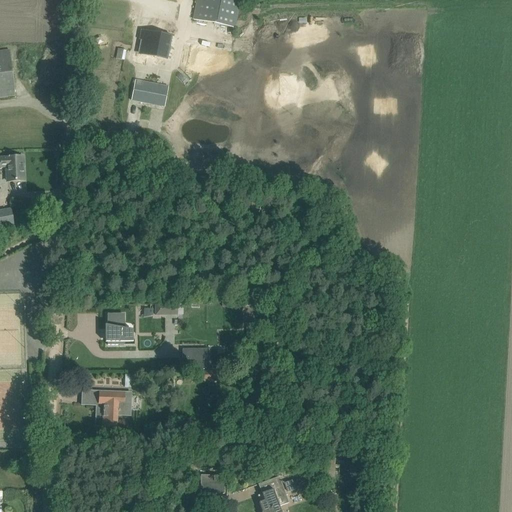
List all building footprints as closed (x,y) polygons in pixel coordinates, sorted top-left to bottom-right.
[(235,28),(240,0),(197,0),(194,20),(235,28)] [(141,30),(139,39),(145,40),(142,55),(166,60),(171,36),(141,30)] [(124,60),(126,50),(119,49),(117,58),(124,60)] [(0,51),(0,97),(5,97),(15,96),(10,51),(0,51)] [(134,87),(131,101),(164,107),(168,87),(144,83),(143,89),(134,87)] [(0,168),(7,168),(7,182),(24,181),(23,157),(6,158),(0,158),(0,168)] [(0,212),(0,226),(13,224),(10,210),(0,212)] [(165,304),(155,304),(155,315),(165,315),(165,304)] [(107,326),(105,326),(105,343),(107,343),(107,346),(124,345),(124,343),(133,343),(133,330),(123,329),(123,315),(117,315),(117,314),(107,314),(107,326)] [(203,335),(203,345),(228,345),(228,334),(203,335)] [(202,369),(202,349),(182,349),(182,359),(184,359),(184,361),(183,361),(183,369),(182,369),(209,369),(202,369)] [(220,369),(195,370),(196,381),(220,381),(220,369)] [(131,394),(101,392),(91,392),(91,403),(99,404),(99,413),(103,413),(102,428),(116,428),(117,416),(130,417),(131,394)] [(200,476),(200,494),(204,494),(217,495),(224,495),(224,477),(200,476)] [(279,477),(258,485),(261,494),(262,494),(264,501),(260,503),(258,503),(261,511),(280,511),(279,507),(284,505),(289,503),(279,477)] [(284,483),(287,493),(298,490),(295,479),(284,483)]
